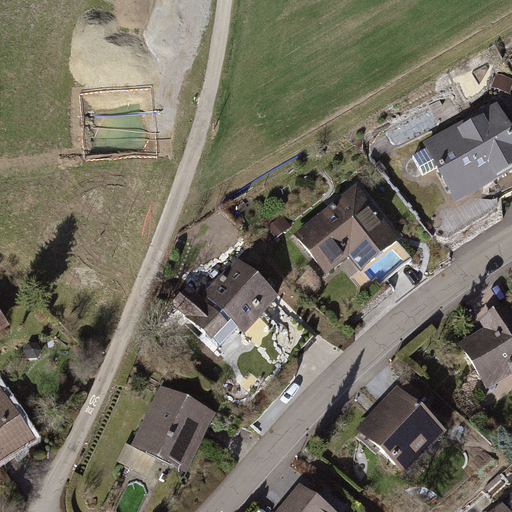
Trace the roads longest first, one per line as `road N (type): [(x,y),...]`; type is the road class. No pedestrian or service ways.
road 1 (residential): [(42,511),(139,300),(200,138),(223,0)]
road 2 (residential): [(214,511),(371,348),(511,243)]
